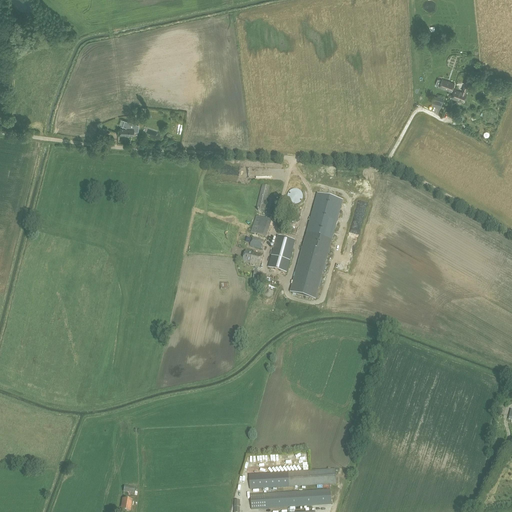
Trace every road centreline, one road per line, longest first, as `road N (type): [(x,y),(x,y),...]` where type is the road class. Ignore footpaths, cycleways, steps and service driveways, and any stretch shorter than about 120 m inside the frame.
road 1 (unclassified): [(511,233),(389,164),(128,148),(0,131)]
road 2 (track): [(110,25),(112,49),(52,140)]
